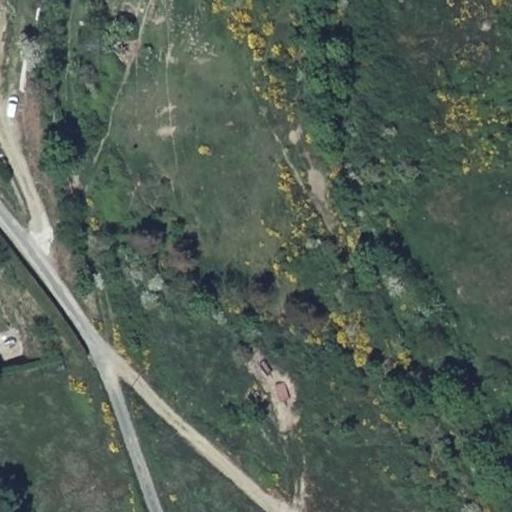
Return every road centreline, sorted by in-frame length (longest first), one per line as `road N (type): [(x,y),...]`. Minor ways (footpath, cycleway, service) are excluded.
road 1 (unclassified): [(0,214),(100,353),(156,511)]
road 2 (track): [(105,364),(122,365),(283,511)]
